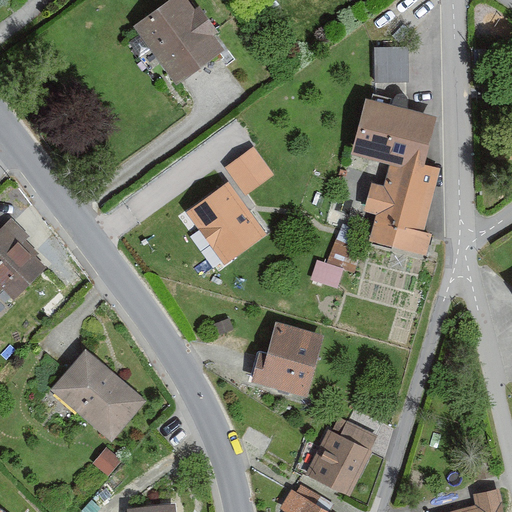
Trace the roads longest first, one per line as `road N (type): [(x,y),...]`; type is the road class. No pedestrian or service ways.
road 1 (tertiary): [(16,143),(189,377),(208,412),(237,511)]
road 2 (residential): [(378,511),(462,249)]
road 3 (residential): [(462,249),(455,0)]
road 4 (residential): [(511,454),(462,249)]
